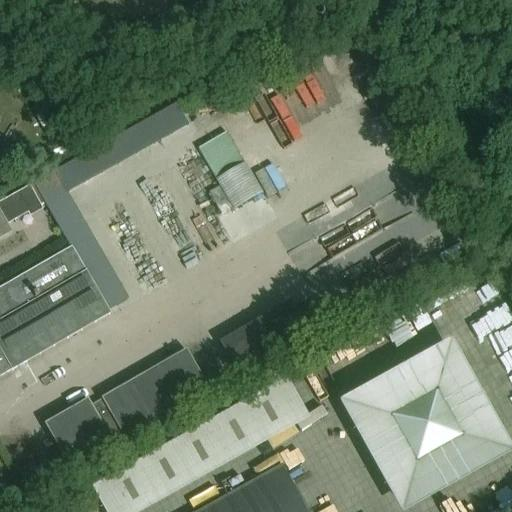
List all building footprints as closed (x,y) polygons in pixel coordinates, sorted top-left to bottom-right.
[(233,211),(263,198),(234,132),(204,145),(233,211)] [(29,189),(0,205),(0,236),(9,231),(6,226),(28,215),(30,218),(42,211),(29,189)] [(0,378),(109,316),(107,313),(71,250),(0,291),(0,378)] [(290,307),(220,347),(236,376),(306,336),(290,307)] [(511,328),(499,333),(506,352),(501,354),(507,372),(511,369),(511,328)] [(347,398),(401,511),(409,511),(511,463),(511,442),(464,343),(347,398)] [(101,401),(101,402),(91,408),(87,402),(44,427),(66,466),(120,435),(123,440),(208,391),(186,352),(101,401)] [(109,511),(139,511),(317,427),(296,385),(94,481),(109,511)] [(304,511),(280,468),(200,511),(304,511)]
